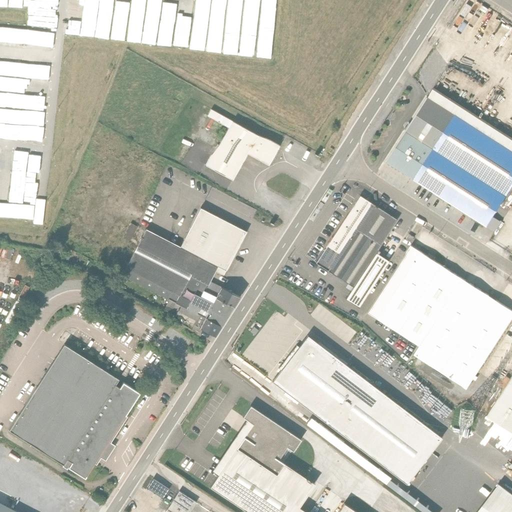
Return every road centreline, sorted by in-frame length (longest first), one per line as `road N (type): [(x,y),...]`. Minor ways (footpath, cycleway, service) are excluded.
road 1 (secondary): [(113,511),(339,159)]
road 2 (unknown): [(51,309),(150,372),(126,444),(225,511)]
road 3 (unknown): [(296,306),(444,425),(460,452),(461,481)]
road 4 (unknown): [(51,309),(71,297),(92,300),(236,381)]
road 5 (unclassified): [(339,159),(511,269)]
road 6 (secondary): [(339,159),(442,0)]
road 7 (unknown): [(236,381),(350,464)]
